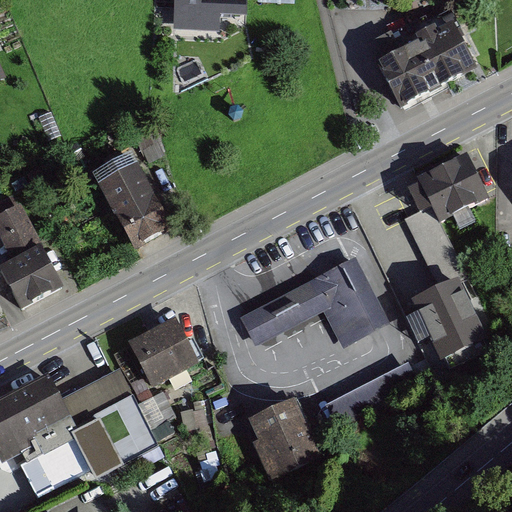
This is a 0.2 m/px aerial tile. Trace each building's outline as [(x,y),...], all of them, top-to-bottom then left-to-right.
[(182,0),(182,12),(239,14),(239,0),(182,0)] [(386,59),(373,65),(395,109),(469,72),(440,15),(380,45),(386,59)] [(128,153),(91,173),(134,251),(171,231),(128,153)] [(469,158),(421,181),(434,208),(442,225),(490,203),(469,158)] [(434,208),(405,221),(441,291),(457,284),(469,278),(442,225),(434,208)] [(0,242),(10,263),(0,267),(0,288),(11,311),(57,289),(18,209),(0,217),(0,242)] [(511,256),(500,258),(503,286),(511,285),(511,256)] [(352,264),(244,320),(259,348),(325,313),(345,349),(386,328),(352,264)] [(481,339),(457,284),(441,291),(417,302),(442,356),(481,339)] [(169,324),(126,347),(152,396),(196,373),(169,324)] [(407,369),(332,408),(345,434),(421,395),(407,369)] [(43,384),(0,405),(0,463),(30,449),(35,459),(51,451),(71,490),(156,446),(120,374),(55,406),(43,384)] [(292,404),(244,423),(268,483),(317,463),(292,404)]
